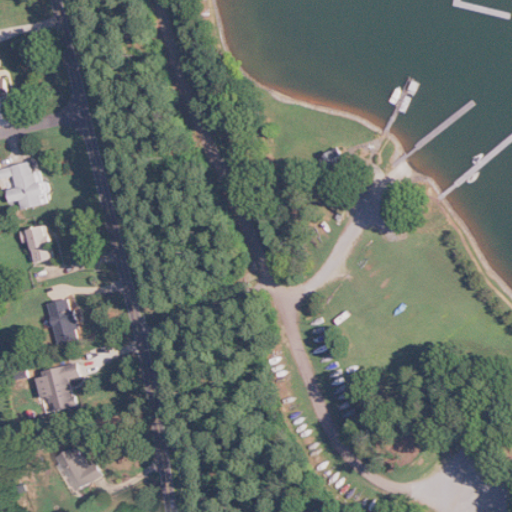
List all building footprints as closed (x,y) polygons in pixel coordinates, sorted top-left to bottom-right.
[(0,95),(12,93),(5,54),(0,55),(0,95)] [(333,176),(354,163),(347,153),(342,145),(322,157),(333,176)] [(27,209),(53,202),(48,180),(44,181),(41,171),(38,171),(35,160),(17,165),(22,186),(14,188),(17,200),(25,198),(27,209)] [(335,207),(350,182),(363,189),(347,214),(335,207)] [(28,229),(32,263),(62,259),(59,234),(55,235),(54,226),(28,229)] [(54,302),(61,343),(83,339),(81,330),(86,329),(82,309),(77,310),(75,298),(54,302)] [(49,412),(83,406),(78,378),(88,376),(86,363),(48,369),(49,376),(42,377),(49,412)] [(98,463),(85,445),(64,460),(87,491),(111,474),(102,460),(98,463)]
